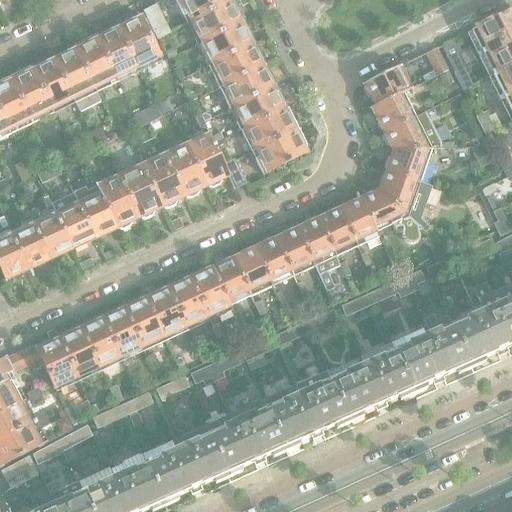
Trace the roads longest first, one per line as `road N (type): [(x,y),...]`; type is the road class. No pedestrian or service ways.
road 1 (residential): [(0,328),(313,182),(339,144),(327,78)]
road 2 (tertiary): [(511,403),(270,511)]
road 3 (residential): [(327,78),(480,0)]
